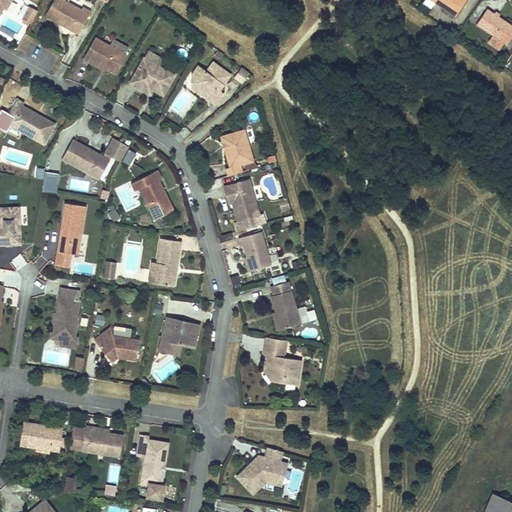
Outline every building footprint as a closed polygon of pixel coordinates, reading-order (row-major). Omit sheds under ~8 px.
[(10,0),(0,0),(0,18),(9,3),(10,0)] [(55,0),(46,18),(60,26),(62,23),(64,25),(63,27),(79,36),(92,14),(83,9),(81,13),(64,4),(66,0),(55,0)] [(434,0),(435,0),(457,14),(465,0),(434,0)] [(28,4),(20,20),(30,24),(38,9),(28,4)] [(477,24),(495,35),(504,41),(508,44),(511,37),(511,23),(488,8),(477,24)] [(504,41),(495,35),(493,37),(502,43),(504,41)] [(95,41),(83,62),(93,67),(94,66),(115,77),(126,58),(95,41)] [(224,58),(217,54),(214,58),(221,63),(224,58)] [(132,86),(146,94),(148,90),(153,92),(164,98),(175,79),(145,62),(132,86)] [(201,68),(194,78),(198,81),(192,91),(200,96),(203,92),(209,96),(206,100),(215,107),(222,97),(218,95),(230,78),(213,66),(208,73),(201,68)] [(249,77),(241,71),(234,81),(242,87),(249,77)] [(45,147),(55,127),(39,119),(38,122),(35,120),(36,117),(22,109),(24,106),(15,102),(7,115),(8,116),(16,120),(11,129),(45,147)] [(225,174),(227,182),(241,178),(239,170),(242,169),(251,166),(242,133),(225,138),(229,151),(224,153),(230,172),(225,174)] [(229,151),(225,138),(220,140),(224,153),(229,151)] [(70,145),(60,165),(85,178),(88,172),(101,179),(110,161),(120,167),(129,152),(115,144),(104,162),(104,163),(94,158),(93,160),(87,157),(88,154),(70,145)] [(275,162),(268,164),(269,170),(277,168),(275,162)] [(251,166),(242,169),(245,177),(256,174),(251,166)] [(43,191),(57,192),(58,172),(44,171),(43,191)] [(88,172),(85,178),(97,185),(101,179),(88,172)] [(138,191),(152,222),(171,213),(158,183),(160,182),(156,173),(139,180),(143,189),(138,191)] [(143,189),(139,180),(128,185),(132,194),(138,191),(143,189)] [(235,226),(238,235),(264,228),(262,218),(251,183),(223,191),(225,199),(227,207),(236,205),(238,212),(235,213),(238,225),(235,226)] [(286,202),(278,204),(281,215),(289,213),(286,202)] [(108,212),(113,220),(120,217),(116,208),(108,212)] [(81,250),(86,212),(64,209),(62,230),(64,230),(63,235),(61,235),(56,271),(69,273),(71,259),(73,248),(81,250)] [(0,248),(19,247),(16,211),(3,212),(4,231),(0,231),(0,248)] [(244,250),(251,274),(271,269),(261,233),(238,240),(241,250),(244,250)] [(151,269),(150,277),(155,278),(153,286),(171,290),(179,248),(162,245),(157,270),(151,269)] [(79,260),(81,250),(73,248),(71,259),(79,260)] [(102,277),(115,278),(117,261),(104,259),(102,277)] [(273,317),(277,333),(299,327),(295,312),(287,285),(269,290),(272,301),(268,302),(273,317)] [(78,306),(79,297),(60,294),(56,320),(58,320),(57,327),(55,328),(55,330),(54,338),(58,345),(61,345),(68,346),(74,342),(78,323),(76,322),(79,306),(78,306)] [(161,320),(163,311),(155,309),(153,318),(161,320)] [(295,312),(299,327),(309,324),(305,309),(295,312)] [(179,325),(167,322),(158,356),(178,361),(181,350),(194,353),(200,330),(183,326),(182,330),(179,329),(179,325)] [(140,343),(117,340),(112,330),(95,343),(107,361),(113,357),(137,360),(140,343)] [(77,342),(74,342),(68,346),(61,345),(60,352),(75,354),(77,342)] [(284,345),(264,342),(261,362),(266,363),(264,377),(274,386),(296,390),(300,363),(281,360),(284,345)] [(74,355),(71,368),(81,370),(84,357),(74,355)] [(23,425),(19,449),(55,455),(59,431),(50,429),(49,433),(38,431),(38,428),(23,425)] [(117,460),(121,439),(96,434),(97,430),(84,428),(83,434),(80,451),(79,454),(89,456),(102,458),(117,460)] [(83,434),(71,432),(68,449),(80,451),(83,434)] [(147,440),(138,439),(135,460),(143,461),(139,483),(147,484),(146,487),(146,489),(144,500),(159,503),(161,494),(158,494),(154,493),(157,473),(160,473),(165,446),(146,443),(147,440)] [(277,466),(280,455),(267,451),(264,462),(261,461),(254,468),(250,464),(233,480),(251,499),(274,489),(280,467),(277,466)] [(118,482),(119,465),(108,465),(108,482),(118,482)] [(280,467),(274,489),(281,491),(288,469),(280,467)] [(74,484),(64,482),(62,494),(72,496),(74,484)] [(106,482),(103,493),(113,496),(116,485),(106,482)] [(511,511),(511,502),(491,494),(483,511),(511,511)]
